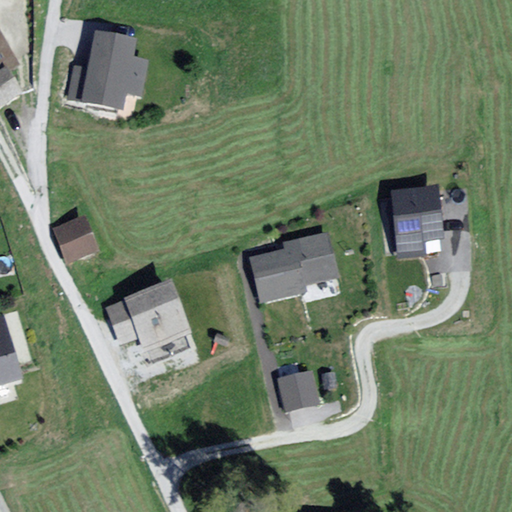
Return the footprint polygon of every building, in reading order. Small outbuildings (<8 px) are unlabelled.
[(0,31),(0,118),(37,98),(0,31)] [(146,44),(100,36),(87,106),(134,115),(136,104),(148,106),(156,64),(143,61),(146,44)] [(453,189),(400,192),(403,256),(457,253),(453,189)] [(95,222),(60,233),(71,271),(107,260),(95,222)] [(336,237),(252,261),(266,307),(350,283),(336,237)] [(186,289),(134,306),(152,360),(204,342),(186,289)] [(14,320),(0,324),(0,399),(37,388),(14,320)] [(321,375),(281,383),(288,416),(328,408),(321,375)]
